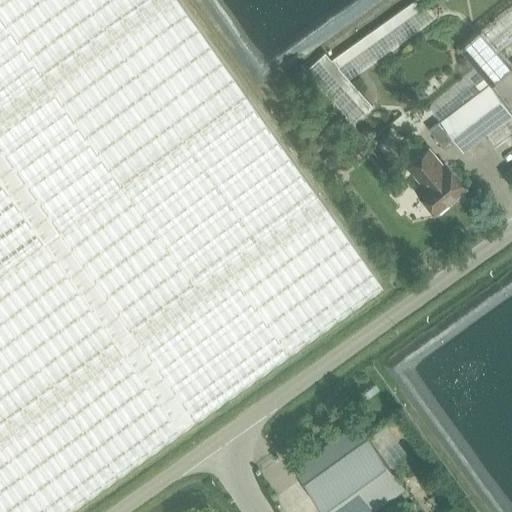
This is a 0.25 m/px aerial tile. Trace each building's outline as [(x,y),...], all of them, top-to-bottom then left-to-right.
[(181,0),(0,0),(0,511),(55,511),(381,279),(181,0)] [(417,0),(414,0),(347,48),(363,67),(431,19),(417,0)] [(511,2),(459,45),(477,66),(490,81),(491,82),(511,66),(498,50),(511,39),(511,2)] [(325,52),(305,70),(354,124),(373,106),(348,78),(363,67),(347,48),(331,59),(325,52)] [(476,67),(429,107),(440,121),(430,129),(445,148),(454,141),(462,152),(511,112),(511,111),(489,82),(476,67)] [(429,146),(408,164),(422,181),(417,186),(437,210),(466,185),(446,161),(443,163),(429,146)] [(369,430),(302,479),(325,511),(365,511),(407,482),(369,430)] [(441,500),(450,494),(438,478),(430,483),(441,500)]
